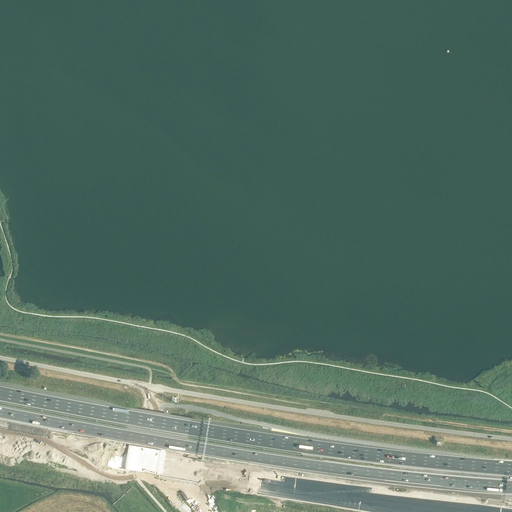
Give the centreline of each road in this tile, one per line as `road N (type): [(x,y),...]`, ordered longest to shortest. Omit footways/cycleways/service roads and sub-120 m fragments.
road 1 (unknown): [(511,431),(186,384),(167,366),(0,334)]
road 2 (unclassified): [(0,357),(511,439)]
road 3 (motorway): [(511,473),(0,392)]
road 4 (motorway): [(0,429),(511,508)]
road 5 (motorway): [(0,412),(162,443),(511,487)]
